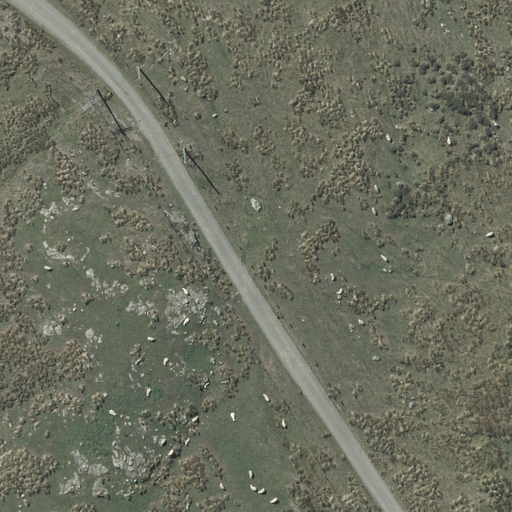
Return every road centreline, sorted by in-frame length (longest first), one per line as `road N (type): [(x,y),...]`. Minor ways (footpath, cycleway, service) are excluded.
road 1 (track): [(23,0),(69,33),(158,140),(394,511)]
road 2 (track): [(332,511),(276,384),(261,307)]
